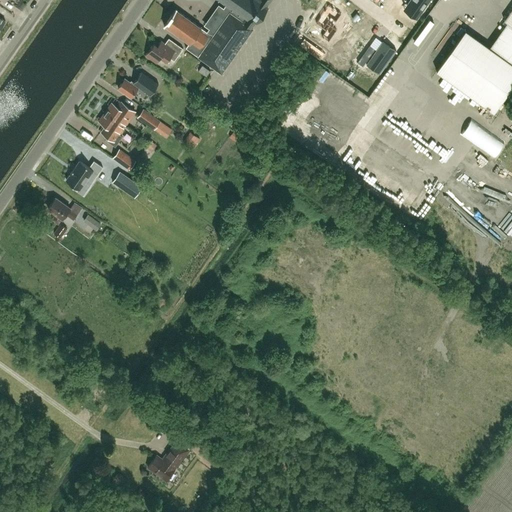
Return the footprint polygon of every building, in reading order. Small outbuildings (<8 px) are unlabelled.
[(217,0),(225,5),(219,13),(249,34),(253,28),(251,27),(256,20),(258,21),(268,7),(266,5),(269,0),(217,0)] [(411,0),(404,9),(416,18),(429,0),(427,0),(411,0)] [(328,4),(315,23),(325,30),(321,36),(328,42),(337,30),(332,26),(341,14),(328,4)] [(221,73),(249,34),(219,13),(217,12),(208,26),(209,27),(207,31),(176,9),(172,14),(171,13),(167,19),(167,20),(164,25),(188,43),(185,47),(221,73)] [(25,22),(29,15),(23,11),(19,19),(25,22)] [(493,111),(511,85),(511,63),(490,48),(465,30),(436,70),(493,111)] [(169,57),(174,61),(183,48),(168,38),(165,43),(161,40),(157,46),(153,43),(145,55),(156,63),(161,56),(167,60),(169,57)] [(304,39),(300,45),(319,59),(323,53),(304,39)] [(382,40),(369,60),(382,69),(395,49),(382,40)] [(373,50),(368,46),(355,65),(360,68),(373,50)] [(150,94),(158,83),(141,71),(133,82),(131,81),(130,82),(124,78),(118,87),(131,97),(135,91),(143,97),(147,92),(150,94)] [(441,86),(459,99),(464,92),(446,79),(441,86)] [(105,111),(107,112),(125,125),(135,111),(121,101),(118,106),(112,102),(105,111)] [(143,109),(138,117),(154,128),(159,121),(143,109)] [(125,125),(107,112),(105,111),(99,120),(105,125),(101,131),(109,136),(107,139),(115,146),(122,136),(119,134),(125,125)] [(186,140),(197,145),(201,136),(190,131),(186,140)] [(385,134),(379,144),(385,147),(390,138),(385,134)] [(119,149),(114,157),(130,168),(136,160),(119,149)] [(346,166),(353,168),(355,160),(349,158),(346,166)] [(89,186),(103,166),(93,160),(89,167),(80,160),(75,167),(74,166),(70,173),(71,173),(66,180),(78,188),(77,190),(83,194),(89,186)] [(119,171),(112,181),(134,197),(141,186),(119,171)] [(57,223),(61,217),(63,218),(66,213),(73,218),(77,213),(70,207),(56,197),(48,208),(55,213),(51,219),(57,223)] [(416,215),(421,208),(427,212),(430,206),(421,200),(413,213),(416,215)] [(435,201),(430,210),(435,213),(441,205),(435,201)] [(442,215),(447,218),(452,210),(447,207),(442,215)] [(429,223),(433,214),(427,211),(423,220),(429,223)] [(96,229),(101,222),(88,213),(83,220),(96,229)] [(301,236),(306,225),(292,220),(288,230),(301,236)] [(53,232),(60,237),(67,228),(60,223),(53,232)] [(458,233),(449,239),(453,244),(461,239),(458,233)] [(316,277),(321,269),(295,255),(291,264),(316,277)] [(354,269),(362,274),(367,266),(359,262),(354,269)] [(420,304),(423,308),(429,302),(426,298),(420,304)] [(412,319),(417,311),(411,308),(407,317),(412,319)] [(468,340),(477,346),(487,332),(478,325),(468,340)] [(475,386),(472,391),(482,396),(484,392),(475,386)] [(479,414),(481,410),(471,405),(469,410),(479,414)] [(474,424),(469,435),(480,441),(485,430),(474,424)] [(492,425),(489,428),(496,435),(499,431),(492,425)] [(175,468),(175,467),(188,449),(177,440),(163,459),(157,454),(148,466),(166,480),(175,468)] [(202,456),(222,471),(228,464),(207,449),(202,456)] [(467,466),(462,470),(469,479),(474,474),(467,466)]
